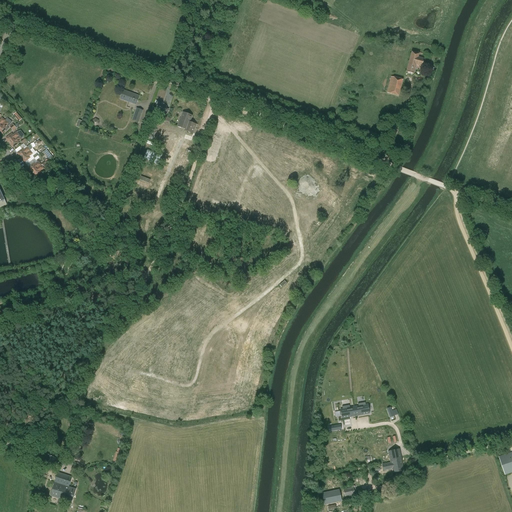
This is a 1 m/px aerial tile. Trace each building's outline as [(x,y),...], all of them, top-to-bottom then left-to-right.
[(406,72),(408,72),(414,74),(416,65),(422,67),(424,59),(418,58),(419,54),(411,52),(406,72)] [(399,96),(403,80),(391,77),(387,93),(399,96)] [(136,105),(139,97),(123,91),(120,99),(136,105)] [(164,114),(167,115),(169,109),(166,108),(167,106),(164,105),(164,104),(162,103),(161,104),(158,103),(155,111),(164,114)] [(139,123),(143,111),(136,108),(132,120),(139,123)] [(193,134),(196,126),(194,126),(194,124),(190,122),(192,116),(183,112),(180,119),(177,127),(187,130),(187,132),(193,134)] [(169,124),(171,119),(162,116),(160,120),(169,124)] [(7,118),(5,121),(0,127),(0,131),(2,134),(12,122),(7,118)] [(18,142),(22,139),(16,132),(13,135),(12,133),(6,138),(13,148),(19,143),(18,142)] [(30,150),(33,149),(30,145),(28,147),(27,147),(24,149),(23,148),(17,153),(21,157),(30,150)] [(48,149),(44,152),(49,159),(53,156),(48,149)] [(161,154),(147,149),(143,159),(157,165),(161,154)] [(33,154),(30,150),(21,157),(24,162),(30,158),(29,157),(33,154)] [(277,157),(289,161),(291,156),(279,152),(277,157)] [(229,160),(227,165),(234,168),(236,162),(229,160)] [(28,167),(32,172),(41,165),(39,161),(36,163),(35,162),(28,167)] [(244,168),(244,167),(237,164),(235,170),(246,173),(247,169),(244,168)] [(44,168),(41,165),(32,172),(36,177),(43,171),(42,170),(44,168)] [(242,180),(243,177),(241,176),(241,174),(235,171),(233,176),(242,180)] [(338,234),(344,230),(340,224),(334,227),(338,234)] [(203,230),(202,245),(211,245),(212,230),(203,230)] [(327,256),(323,247),(316,250),(320,259),(327,256)] [(300,288),(303,281),(299,279),(295,285),(300,288)] [(208,292),(214,285),(210,282),(204,289),(208,292)] [(176,324),(173,330),(180,333),(184,326),(179,324),(179,325),(176,324)] [(148,334),(142,341),(151,348),(156,342),(153,339),(155,337),(153,335),(152,337),(148,334)] [(182,353),(181,357),(186,359),(188,353),(194,355),(196,352),(185,348),(183,353),(182,353)] [(117,365),(124,372),(126,369),(123,366),(124,366),(120,362),(117,365)] [(178,365),(176,372),(185,375),(186,371),(188,372),(189,368),(178,365)] [(354,407),(355,416),(360,415),(369,413),(367,404),(365,405),(365,402),(358,404),(358,406),(354,407)] [(355,416),(354,407),(350,407),(349,405),(342,407),(342,409),(340,409),(342,418),(351,416),(351,417),(355,416)] [(167,412),(167,409),(158,409),(158,418),(163,418),(163,412),(167,412)] [(393,473),(403,471),(401,461),(401,460),(399,449),(388,452),(390,462),(388,463),(383,464),(384,470),(392,469),(393,473)] [(50,472),(56,458),(43,452),(37,466),(50,472)] [(511,452),(499,457),(505,475),(511,472),(511,452)] [(71,503),(76,489),(69,487),(72,477),(58,472),(55,482),(50,496),(63,500),(63,502),(65,503),(65,501),(71,503)] [(345,496),(355,494),(353,488),(343,490),(345,496)] [(345,496),(343,490),(323,493),(325,503),(340,500),(340,497),(345,496)]
